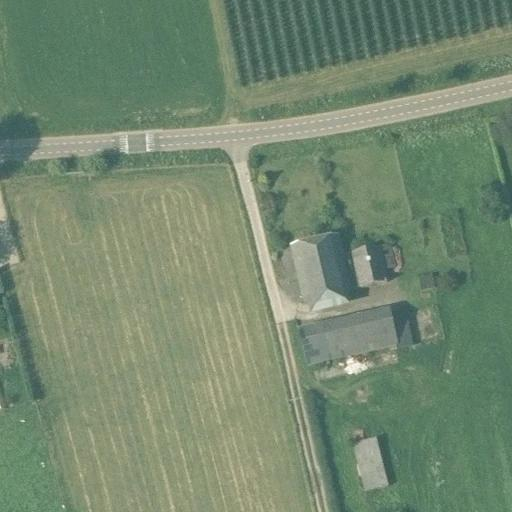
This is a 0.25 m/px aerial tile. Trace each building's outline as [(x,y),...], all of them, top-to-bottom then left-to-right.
[(303,301),(350,290),(338,237),(291,247),(303,301)] [(384,271),(395,268),(390,246),(352,253),(361,290),(387,284),(384,271)] [(418,280),(421,292),(435,288),(431,277),(418,280)] [(298,333),(307,368),(397,346),(398,351),(413,347),(406,314),(391,317),(390,310),(298,333)] [(364,493),(390,486),(378,437),(352,443),(364,493)]
